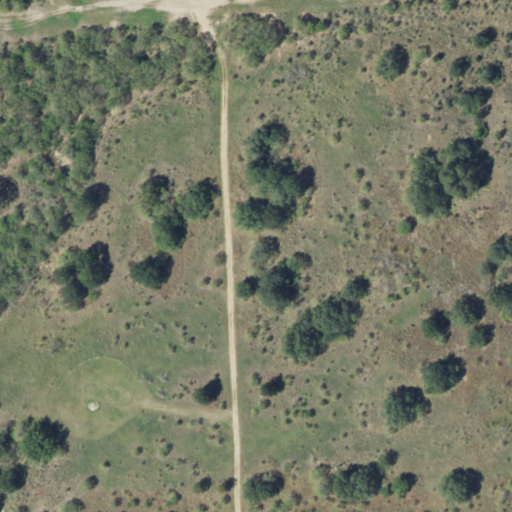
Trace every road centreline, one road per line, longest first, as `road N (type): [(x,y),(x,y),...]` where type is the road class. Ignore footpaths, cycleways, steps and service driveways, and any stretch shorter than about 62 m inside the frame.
road 1 (track): [(188,0),(221,89),(239,511)]
road 2 (track): [(0,13),(174,0)]
road 3 (track): [(224,132),(311,0)]
